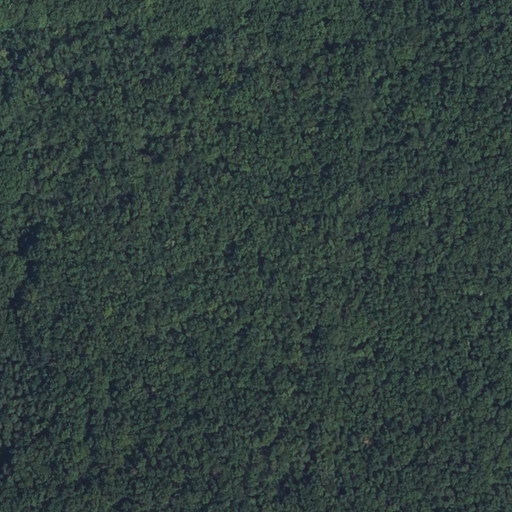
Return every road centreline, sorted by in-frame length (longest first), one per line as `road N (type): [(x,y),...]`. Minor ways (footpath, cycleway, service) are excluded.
road 1 (track): [(347,0),(0,40)]
road 2 (track): [(282,511),(334,501),(511,507)]
